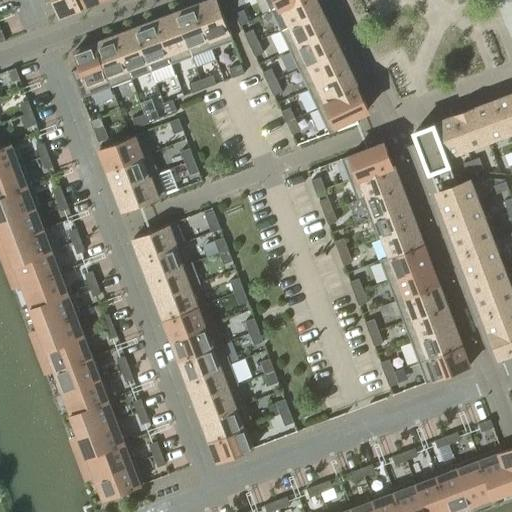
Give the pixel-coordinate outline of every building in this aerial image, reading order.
[(80,6),(77,0),(43,0),(45,2),(49,0),(53,0),(59,14),(80,6)] [(209,0),(196,5),(213,48),(233,40),(217,0),(209,0)] [(265,0),(271,10),(292,0),(265,0)] [(321,10),(316,0),(292,0),(271,10),(280,30),(321,10)] [(511,0),(488,0),(511,59),(511,58),(511,0)] [(176,13),(192,55),(213,48),(196,5),(176,13)] [(234,13),(240,25),(249,21),(243,9),(234,13)] [(330,30),(321,10),(280,30),(289,49),(330,30)] [(155,21),(172,63),(192,55),(176,13),(155,21)] [(155,21),(135,28),(151,71),(172,63),(155,21)] [(135,28),(114,36),(131,79),(151,71),(135,28)] [(249,44),(258,40),(253,29),(244,33),(249,44)] [(299,69),(340,49),(330,30),(289,49),(299,69)] [(131,79),(114,36),(94,44),(110,87),(131,79)] [(263,52),(258,40),(249,44),(255,56),(263,52)] [(110,87),(94,44),(73,52),(79,68),(71,71),(81,98),(110,87)] [(349,69),(340,49),(299,69),(308,88),(349,69)] [(241,64),(229,68),(232,77),(244,73),(241,64)] [(20,79),(16,67),(8,70),(12,82),(20,79)] [(268,83),(277,79),(271,68),(262,72),(268,83)] [(317,108),(358,88),(349,69),(308,88),(317,108)] [(200,79),(204,88),(216,84),(212,74),(200,79)] [(200,79),(189,83),(192,93),(204,88),(200,79)] [(282,91),(277,79),(268,83),(273,95),(282,91)] [(368,109),(358,88),(317,108),(329,133),(357,122),(358,122),(355,115),(368,109)] [(511,93),(497,99),(509,131),(511,129),(511,93)] [(24,114),(32,111),(28,99),(20,102),(24,114)] [(168,115),(177,111),(173,99),(163,103),(168,115)] [(497,99),(476,107),(487,139),(509,131),(497,99)] [(286,122),(295,118),(290,107),(281,111),(286,122)] [(476,107),(454,115),(466,147),(487,139),(476,107)] [(144,113),(148,122),(160,118),(156,109),(144,113)] [(24,114),(29,125),(36,122),(32,111),(24,114)] [(144,113),(132,118),(136,127),(148,122),(144,113)] [(454,115),(433,123),(445,155),(446,154),(466,147),(454,115)] [(101,117),(90,120),(94,131),(104,127),(101,117)] [(169,121),(174,133),(183,130),(178,118),(169,121)] [(301,130),(295,118),(286,122),(292,134),(301,130)] [(433,123),(415,130),(438,192),(457,185),(457,184),(446,154),(445,155),(433,123)] [(104,127),(94,131),(98,141),(108,137),(104,127)] [(108,168),(151,152),(143,131),(100,147),(108,168)] [(36,145),(40,157),(48,154),(44,142),(36,145)] [(349,179),(392,163),(384,142),(367,149),(341,158),(349,179)] [(11,144),(0,148),(0,171),(23,163),(23,162),(19,164),(11,144)] [(190,147),(181,150),(185,162),(194,159),(190,147)] [(158,173),(151,152),(108,168),(116,189),(158,173)] [(48,154),(40,157),(45,168),(52,165),(48,154)] [(185,162),(190,174),(199,171),(194,159),(185,162)] [(480,161),(472,164),(475,171),(483,169),(480,161)] [(0,171),(0,196),(31,184),(23,163),(0,171)] [(400,183),(392,163),(349,179),(357,200),(362,199),(362,198),(400,183)] [(472,164),(465,167),(468,174),(475,171),(472,164)] [(158,173),(116,189),(124,210),(141,204),(166,194),(158,173)] [(320,176),(311,180),(316,192),(325,189),(320,176)] [(457,185),(438,192),(446,213),(477,201),(469,179),(457,184),(457,185)] [(505,181),(494,185),(497,193),(508,188),(505,181)] [(362,199),(369,218),(373,216),(407,204),(400,183),(362,198),(362,199)] [(0,196),(0,220),(35,207),(27,187),(32,185),(31,184),(0,196)] [(52,188),(56,199),(64,196),(60,185),(52,188)] [(64,196),(56,199),(61,210),(69,208),(64,196)] [(320,204),(323,212),(332,209),(328,197),(319,200),(320,204)] [(477,201),(446,213),(454,233),(485,221),(477,201)] [(381,237),(415,224),(407,204),(373,216),(369,218),(377,239),(382,237),(381,237)] [(0,220),(0,223),(7,242),(47,227),(47,226),(43,228),(35,207),(0,220)] [(213,209),(204,213),(211,232),(220,228),(213,209)] [(332,209),(323,212),(328,224),(337,221),(332,209)] [(142,257),(180,243),(180,244),(185,243),(176,221),(151,230),(134,237),(142,257)] [(485,221),(454,233),(461,253),(493,241),(485,221)] [(423,244),(415,224),(381,237),(382,237),(389,256),(389,257),(423,244)] [(47,227),(7,242),(15,264),(56,248),(47,227)] [(68,230),(73,242),(80,239),(76,228),(68,230)] [(219,252),(228,248),(223,236),(214,240),(219,252)] [(334,241),(339,253),(348,249),(343,237),(334,241)] [(80,239),(73,242),(77,253),(85,250),(80,239)] [(493,241),(461,253),(469,273),(500,261),(493,241)] [(142,257),(149,277),(187,263),(180,244),(180,243),(142,257)] [(389,257),(389,256),(380,259),(388,280),(430,264),(423,244),(389,257)] [(15,264),(23,285),(64,270),(63,269),(59,270),(51,251),(56,249),(56,248),(15,264)] [(232,260),(228,248),(219,252),(223,264),(232,260)] [(352,261),(348,249),(339,253),(343,265),(352,261)] [(149,277),(157,298),(195,283),(196,285),(200,283),(192,261),(187,263),(149,277)] [(500,261),(469,273),(476,293),(508,281),(500,261)] [(388,280),(395,301),(438,284),(430,264),(388,280)] [(64,270),(23,285),(31,306),(72,291),(64,270)] [(84,273),(89,285),(97,282),(92,270),(84,273)] [(234,292),(243,289),(239,277),(230,280),(234,292)] [(354,293),(363,290),(359,278),(349,281),(354,293)] [(511,292),(508,281),(476,293),(484,314),(511,303),(511,292)] [(97,282),(89,285),(93,296),(101,293),(97,282)] [(157,298),(165,318),(203,304),(203,303),(196,285),(195,283),(157,298)] [(438,284),(395,301),(403,321),(411,317),(445,305),(446,305),(438,284)] [(248,301),(243,289),(234,292),(239,304),(248,301)] [(368,301),(363,290),(354,293),(358,305),(368,301)] [(72,291),(31,306),(39,328),(80,312),(72,291)] [(165,318),(172,339),(215,322),(207,301),(203,303),(203,304),(165,318)] [(511,303),(484,314),(492,334),(511,326),(511,303)] [(403,321),(411,341),(453,325),(446,305),(445,305),(411,317),(403,321)] [(80,312),(39,328),(47,349),(83,335),(76,315),(80,313),(80,312)] [(101,316),(105,327),(113,324),(108,313),(101,316)] [(249,333),(259,329),(254,317),(245,321),(249,333)] [(369,333),(378,330),(374,318),(365,322),(369,333)] [(225,339),(235,335),(229,319),(218,324),(225,339)] [(172,339),(180,359),(223,343),(215,322),(172,339)] [(109,338),(117,335),(113,324),(105,327),(109,338)] [(453,325),(411,341),(418,361),(461,345),(453,325)] [(511,326),(492,334),(500,355),(511,350),(511,326)] [(263,341),(259,329),(249,333),(254,345),(263,341)] [(383,342),(378,330),(369,333),(374,345),(383,342)] [(47,349),(55,370),(91,357),(83,335),(47,349)] [(223,343),(180,359),(188,379),(231,363),(223,343)] [(461,345),(418,361),(426,382),(469,366),(461,345)] [(117,358),(121,370),(129,367),(125,356),(117,358)] [(91,357),(55,370),(64,392),(99,378),(91,357)] [(265,373),(274,370),(269,358),(260,361),(265,373)] [(384,374),(394,370),(389,358),(380,362),(384,374)] [(231,363),(188,379),(196,400),(234,385),(234,386),(238,384),(231,363)] [(125,381),(133,378),(129,367),(121,370),(125,381)] [(278,382),(274,370),(265,373),(269,385),(278,382)] [(394,370),(384,374),(389,386),(398,382),(394,370)] [(64,392),(72,413),(108,399),(99,378),(64,392)] [(196,400),(203,420),(242,406),(241,404),(234,386),(234,385),(196,400)] [(133,401),(137,412),(145,410),(141,398),(133,401)] [(280,413),(289,410),(285,398),(276,402),(280,413)] [(108,399),(72,413),(80,434),(120,419),(120,418),(115,420),(108,399)] [(203,420),(211,441),(245,428),(254,425),(245,402),(241,404),(242,406),(203,420)] [(145,410),(137,412),(141,424),(149,421),(145,410)] [(294,422),(289,410),(280,413),(284,425),(294,422)] [(80,434),(88,456),(128,440),(120,419),(80,434)] [(480,431),(492,427),(489,419),(477,423),(480,431)] [(245,428),(211,441),(216,454),(226,458),(253,448),(245,428)] [(457,431),(446,435),(449,443),(460,439),(457,431)] [(437,448),(449,443),(446,435),(434,440),(437,448)] [(128,440),(88,456),(96,477),(136,462),(128,440)] [(149,444),(153,455),(161,452),(157,441),(149,444)] [(511,445),(502,450),(509,469),(511,468),(511,445)] [(415,447),(403,452),(406,459),(418,455),(415,447)] [(500,447),(477,455),(492,496),(511,488),(511,468),(509,469),(502,450),(501,450),(500,447)] [(161,452),(153,455),(158,466),(165,464),(161,452)] [(395,464),(406,459),(403,452),(392,456),(395,464)] [(456,463),(472,504),(492,496),(477,455),(456,463)] [(136,462),(96,477),(104,499),(144,484),(136,462)] [(372,463),(360,468),(363,476),(375,471),(372,463)] [(435,471),(451,511),(472,504),(456,463),(435,471)] [(352,480),(363,476),(360,468),(349,472),(352,480)] [(415,479),(414,479),(426,511),(449,511),(451,511),(435,471),(434,472),(436,476),(416,484),(415,479)] [(392,487),(401,511),(426,511),(414,479),(392,487)] [(329,480),(318,484),(321,492),(332,487),(329,480)] [(310,496),(321,492),(318,484),(307,488),(310,496)] [(371,496),(377,511),(401,511),(392,487),(371,496)] [(287,496),(275,500),(278,508),(290,504),(287,496)] [(372,500),(351,508),(352,511),(377,511),(371,496),(370,496),(372,500)] [(476,510),(497,506),(496,498),(475,503),(476,510)] [(266,511),(267,511),(278,508),(275,500),(264,504),(266,511)]
